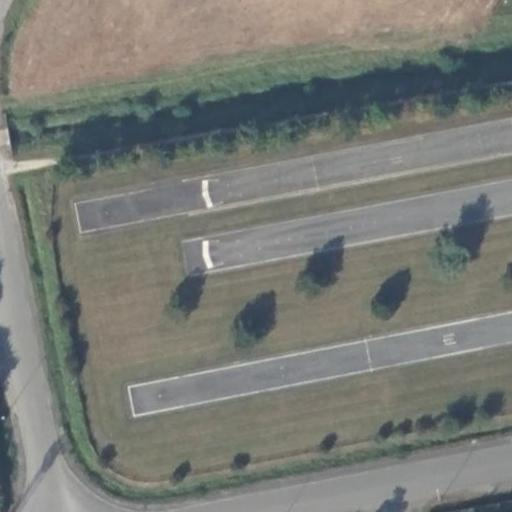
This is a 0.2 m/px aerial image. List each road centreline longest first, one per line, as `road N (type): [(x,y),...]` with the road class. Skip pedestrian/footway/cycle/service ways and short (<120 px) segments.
road 1 (unclassified): [(258,511),(511,463)]
road 2 (unclassified): [(0,267),(55,511)]
